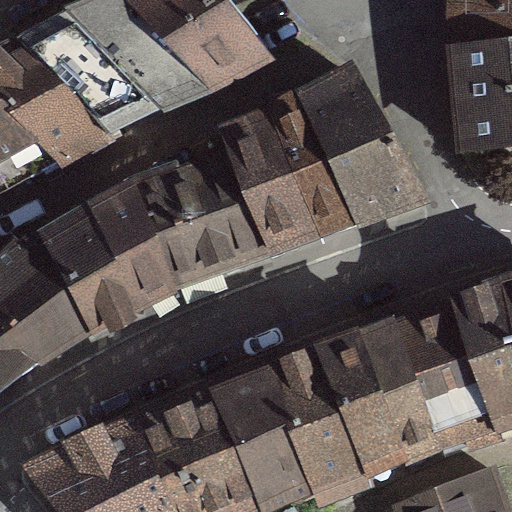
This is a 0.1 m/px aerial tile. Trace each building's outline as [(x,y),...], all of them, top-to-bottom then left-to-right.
[(212,0),(105,0),(70,18),(161,109),(262,67),(263,60),(212,0)] [(511,0),(456,0),(457,53),(511,45),(511,0)] [(70,18),(18,44),(76,100),(102,137),(161,109),(70,18)] [(18,44),(0,53),(0,105),(60,164),(66,171),(108,146),(102,137),(76,100),(18,44)] [(511,45),(457,53),(466,156),(511,151),(511,45)] [(345,71),(297,100),(355,229),(426,204),(361,82),(345,71)] [(297,100),(270,115),(321,239),(355,229),(297,100)] [(0,105),(0,197),(60,164),(0,105)] [(231,155),(270,257),(321,239),(270,115),(222,136),(231,155)] [(139,189),(175,293),(270,257),(231,155),(139,189)] [(139,189),(93,215),(139,311),(175,293),(139,189)] [(11,246),(0,258),(0,349),(19,376),(76,344),(139,311),(93,215),(88,208),(43,234),(23,250),(11,246)] [(511,285),(501,289),(511,318),(511,285)] [(511,318),(501,289),(453,307),(505,441),(511,437),(511,318)] [(453,307),(395,329),(440,447),(467,437),(471,452),(505,441),(453,307)] [(395,329),(323,355),(371,478),(440,447),(395,329)] [(0,349),(0,392),(19,376),(0,349)] [(323,355),(269,377),(316,499),(320,510),(375,489),(371,478),(323,355)] [(264,504),(267,511),(292,497),(297,507),(316,499),(269,377),(218,398),(264,504)] [(218,398),(138,432),(176,511),(245,511),(264,504),(218,398)] [(176,511),(138,432),(42,474),(73,511),(176,511)] [(509,511),(496,472),(402,507),(403,511),(509,511)]
